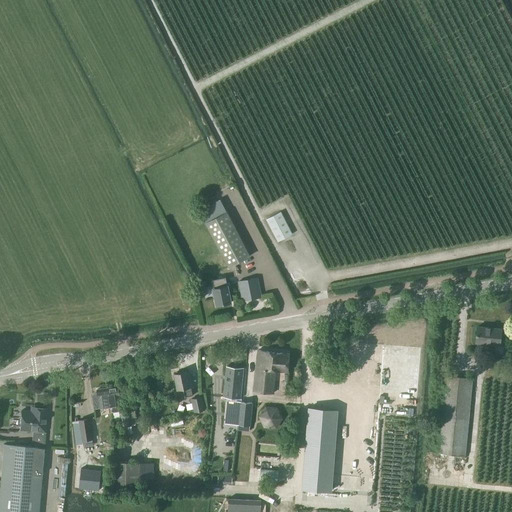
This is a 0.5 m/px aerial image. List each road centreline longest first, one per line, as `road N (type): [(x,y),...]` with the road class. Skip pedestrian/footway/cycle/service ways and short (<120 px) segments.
road 1 (tertiary): [(0,376),(511,282)]
road 2 (unknown): [(303,402),(297,481),(314,500),(341,491),(345,414),(336,405)]
